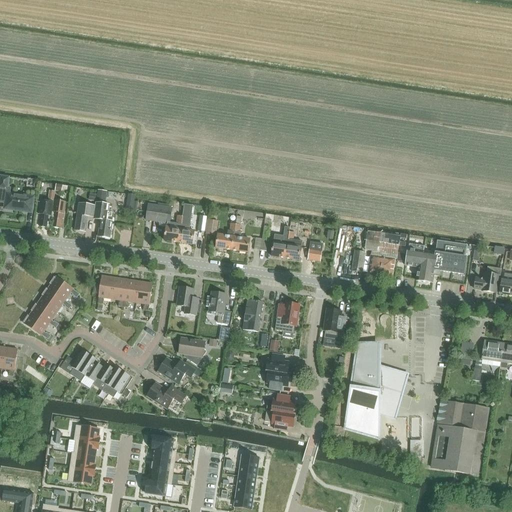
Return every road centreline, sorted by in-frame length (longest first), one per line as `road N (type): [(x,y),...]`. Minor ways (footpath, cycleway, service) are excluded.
road 1 (residential): [(0,335),(56,354),(84,333),(139,364),(162,334),(172,260)]
road 2 (residential): [(322,282),(313,340),(320,407),(293,511)]
road 3 (tertiary): [(511,311),(322,282)]
road 4 (tertiary): [(172,260),(15,238)]
road 5 (tertiary): [(322,282),(172,260)]
